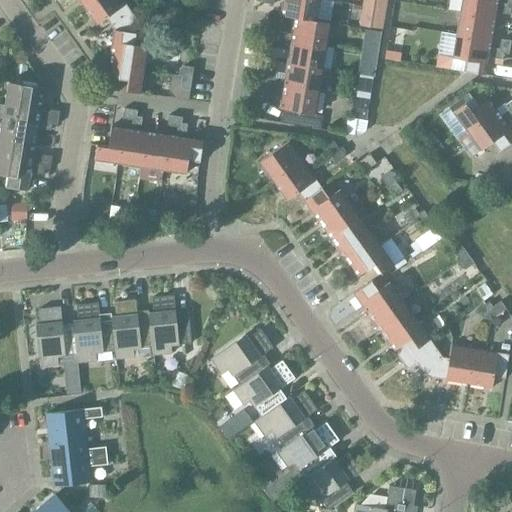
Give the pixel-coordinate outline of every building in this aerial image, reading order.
[(112,27),(132,13),(122,0),(110,0),(107,3),(105,0),(91,0),(83,6),(97,25),(106,19),(112,27)] [(283,0),(281,17),(294,19),(294,18),(315,21),(315,20),(318,0),(283,0)] [(385,0),(361,0),(361,5),(384,9),(385,0)] [(461,0),(460,12),(474,15),(472,26),(493,29),(496,13),(510,15),(511,9),(507,5),(498,3),(497,7),(476,3),(476,0),(461,0)] [(384,9),(361,5),(357,27),(380,31),(384,9)] [(460,12),(456,35),(470,37),(468,48),(490,52),(490,48),(499,49),(503,54),(509,55),(511,41),(492,38),(493,29),(472,26),(474,15),(460,12)] [(138,21),(132,13),(112,27),(114,30),(110,54),(131,57),(129,68),(143,70),(147,47),(134,45),(138,21)] [(277,40),(281,45),(289,46),(290,40),(326,46),(329,23),(315,20),(315,21),(294,18),(294,19),(291,35),(278,33),(277,40)] [(466,61),(464,72),(486,75),(489,58),(502,60),(503,54),(499,49),(490,48),(490,52),(468,48),(470,37),(456,35),(452,58),(466,61)] [(281,45),(277,40),(268,38),(266,48),(279,50),(281,45)] [(290,40),(289,46),(287,62),(322,68),(326,46),(290,40)] [(140,94),(143,70),(129,68),(131,57),(110,54),(107,77),(127,80),(125,91),(140,94)] [(287,62),(284,80),(283,85),(318,91),(322,68),(287,62)] [(178,76),(182,76),(191,78),(193,68),(182,66),(179,69),(178,76)] [(270,81),(275,78),(276,69),(267,67),(265,81),(270,81)] [(182,76),(178,76),(170,74),(167,89),(173,98),(188,101),(189,91),(191,78),(182,76)] [(283,85),(284,80),(275,78),(270,81),(269,87),(282,89),(279,108),(314,114),(318,91),(283,85)] [(48,120),(51,125),(57,126),(59,112),(49,110),(49,112),(40,111),(44,88),(9,82),(5,106),(19,108),(17,119),(38,123),(39,119),(48,120)] [(454,111),(468,130),(479,122),(486,131),(503,119),(501,115),(495,107),(489,99),(477,108),(472,111),(466,102),(454,111)] [(50,131),(51,125),(48,120),(39,119),(38,123),(17,119),(19,108),(5,106),(0,105),(0,127),(1,128),(15,131),(13,142),(35,146),(37,129),(50,131)] [(131,120),(136,117),(137,111),(123,109),(122,118),(131,120)] [(479,122),(468,130),(482,150),(493,142),(499,151),(511,141),(511,110),(508,110),(501,115),(503,119),(486,131),(479,122)] [(176,127),(181,124),(182,118),(168,116),(167,125),(176,127)] [(153,155),(157,133),(140,130),(142,118),(136,117),(131,120),(130,129),(134,129),(131,152),(120,150),(118,163),(140,167),(142,154),(153,155)] [(175,136),(180,136),(176,159),(165,157),(163,170),(186,174),(188,161),(199,162),(202,140),(185,137),(187,125),(181,124),(176,127),(175,136)] [(134,129),(130,129),(111,126),(108,147),(96,145),(94,160),(118,163),(120,150),(131,152),(134,129)] [(40,165),(44,170),(50,171),(52,157),(42,156),(42,157),(33,156),(35,146),(13,142),(15,131),(1,128),(0,136),(0,150),(11,153),(10,164),(31,168),(31,164),(40,165)] [(180,136),(175,136),(157,133),(153,155),(142,154),(140,167),(163,170),(165,157),(176,159),(180,136)] [(323,144),(331,154),(338,149),(333,141),(328,140),(323,144)] [(297,178),(309,170),(288,141),(259,162),(273,181),(290,169),(297,178)] [(341,146),(338,149),(331,154),(337,162),(344,157),(345,152),(341,146)] [(11,153),(0,150),(0,175),(7,176),(5,188),(27,191),(30,174),(43,176),(44,170),(40,165),(31,164),(31,168),(10,164),(11,153)] [(376,163),(369,154),(356,163),(363,172),(376,163)] [(290,169),(273,181),(287,201),(298,193),(304,201),(322,188),(309,170),(297,178),(290,169)] [(386,185),(394,179),(397,176),(394,172),(389,172),(381,177),(386,185)] [(394,179),(386,185),(394,197),(399,193),(400,187),(394,179)] [(341,217),(353,208),(339,189),(328,197),(322,188),(304,201),(317,220),(334,207),(341,217)] [(417,218),(425,213),(420,205),(404,217),(409,224),(417,218)] [(354,235),(366,227),(353,208),(341,217),(334,207),(317,220),(330,238),(348,226),(354,235)] [(425,213),(417,218),(423,227),(431,221),(425,213)] [(367,254),(379,245),(366,227),(354,235),(348,226),(330,238),(343,257),(361,244),(367,254)] [(468,255),(460,243),(455,247),(454,252),(460,261),(468,255)] [(361,244),(343,257),(357,276),(374,264),(381,273),(393,265),(379,245),(367,254),(361,244)] [(468,255),(460,261),(456,263),(460,269),(465,269),(474,263),(468,255)] [(353,293),(367,312),(384,300),(391,309),(402,301),(389,282),(378,290),(371,280),(353,293)] [(468,298),(474,306),(483,300),(475,289),(469,293),(468,298)] [(153,347),(152,347),(153,355),(171,353),(171,345),(191,343),(188,313),(176,314),(174,296),(152,298),(153,313),(149,314),(149,317),(150,317),(153,347)] [(115,351),(114,351),(115,359),(134,357),(133,349),(152,347),(153,347),(150,317),(149,317),(138,318),(136,299),(114,302),(115,317),(111,317),(111,321),(112,321),(115,351)] [(404,327),(415,319),(402,301),(391,309),(384,300),(367,312),(380,331),(398,318),(404,327)] [(492,307),(488,301),(477,309),(482,318),(491,312),(492,307)] [(506,309),(500,301),(492,307),(491,312),(494,317),(506,309)] [(112,321),(111,321),(100,322),(98,303),(76,306),(78,321),(73,321),(74,325),(77,355),(78,363),(96,361),(95,353),(114,351),(115,351),(112,321)] [(74,325),(62,326),(60,307),(38,309),(40,325),(36,325),(40,367),(58,365),(57,357),(77,355),(74,325)] [(398,318),(380,331),(393,349),(411,337),(418,346),(429,338),(415,319),(404,327),(398,318)] [(265,368),(264,368),(258,359),(273,348),(260,330),(247,339),(245,335),(211,359),(222,374),(228,370),(239,386),(240,386),(265,368)] [(411,337),(393,349),(407,369),(416,362),(427,377),(435,379),(438,359),(442,357),(429,338),(418,346),(411,337)] [(438,359),(435,379),(468,384),(474,348),(450,344),(448,358),(442,357),(438,359)] [(474,348),(468,384),(492,388),(493,376),(505,378),(508,355),(474,348)] [(287,399),(286,399),(280,390),(295,379),(282,361),(270,370),(267,366),(264,368),(265,368),(240,386),(239,386),(233,390),(244,405),(250,401),(261,417),(262,417),(287,399)] [(309,430),(308,430),(302,421),(317,410),(304,392),(292,400),(289,397),(286,399),(287,399),(262,417),(261,417),(255,421),(266,436),(272,432),(283,447),(284,448),(309,430)] [(46,414),(49,438),(85,434),(83,420),(102,417),(101,407),(46,414)] [(331,461),(330,461),(324,451),(339,441),(326,422),(314,431),(311,428),(308,430),(309,430),(284,448),(283,447),(277,452),(288,467),(294,463),(306,478),(306,479),(331,461)] [(52,462),(107,456),(106,447),(86,450),(85,434),(49,438),(52,462)] [(328,510),(353,493),(346,482),(361,471),(348,453),(336,462),(333,459),(330,461),(331,461),(306,479),(306,478),(299,483),(310,498),(316,493),(328,510)] [(108,465),(107,456),(52,462),(54,487),(90,483),(88,467),(108,465)] [(355,505),(354,511),(412,511),(416,491),(389,486),(385,509),(355,505)] [(69,511),(55,495),(36,511),(69,511)]
